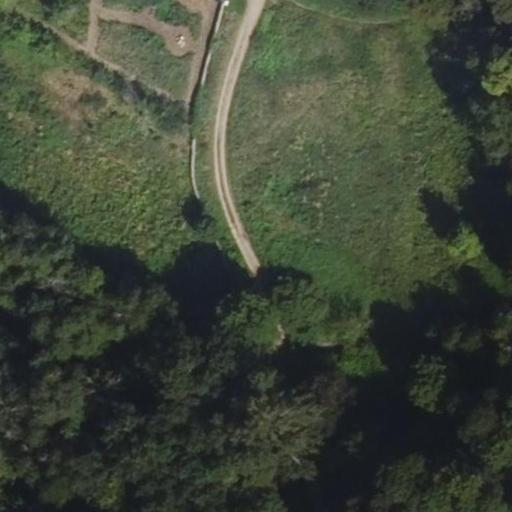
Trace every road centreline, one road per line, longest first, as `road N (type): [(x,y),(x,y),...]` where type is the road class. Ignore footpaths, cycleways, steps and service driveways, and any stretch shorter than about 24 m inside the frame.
road 1 (track): [(260,282),(226,200),(218,155),(229,84),(257,0)]
road 2 (track): [(511,417),(323,474)]
